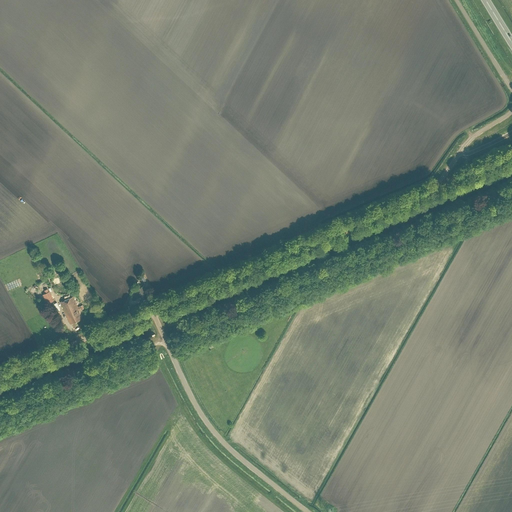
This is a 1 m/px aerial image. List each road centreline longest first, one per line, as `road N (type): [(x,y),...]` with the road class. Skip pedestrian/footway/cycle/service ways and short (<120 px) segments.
road 1 (unclassified): [(152,309),(433,185),(467,141),(511,109)]
road 2 (unclassified): [(307,511),(210,427),(152,309)]
road 3 (track): [(165,339),(0,409)]
road 4 (unclassified): [(152,309),(0,375)]
